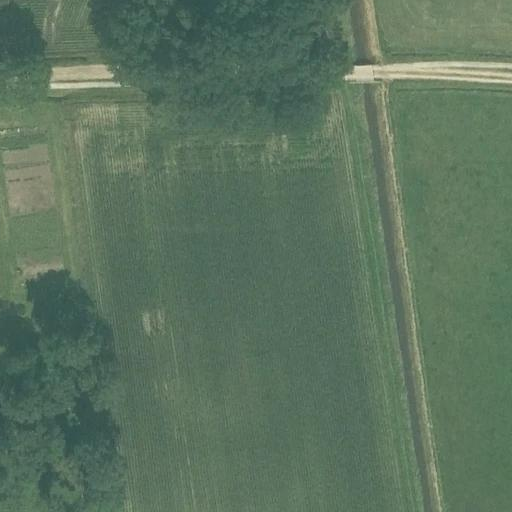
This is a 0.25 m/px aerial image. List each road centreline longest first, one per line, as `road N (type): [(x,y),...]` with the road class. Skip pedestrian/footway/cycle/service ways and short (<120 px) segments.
road 1 (track): [(376,72),(0,82)]
road 2 (track): [(511,78),(376,72)]
